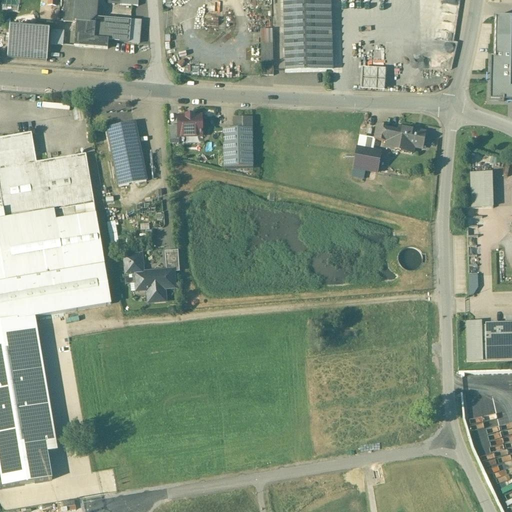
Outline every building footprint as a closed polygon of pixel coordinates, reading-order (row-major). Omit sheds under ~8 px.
[(76,1),(68,0),(65,0),(63,23),(74,24),(76,1)] [(323,0),(282,0),(285,74),(325,72),(323,0)] [(98,3),(79,2),(77,23),(95,25),(95,19),(96,19),(98,3)] [(511,18),(511,19),(511,25),(508,28),(501,28),(491,36),(491,70),(500,79),(507,79),(510,83),(510,89),(511,88),(511,18)] [(96,19),(95,19),(95,25),(93,40),(108,42),(138,44),(140,23),(96,19)] [(77,23),(76,23),(74,48),(107,51),(108,42),(93,40),(95,25),(77,23)] [(49,32),(9,29),(7,59),(47,62),(49,32)] [(274,64),(274,29),(262,29),(263,64),(274,64)] [(63,34),(52,30),(51,45),(63,46),(63,34)] [(273,65),(261,66),(261,77),(273,77),(273,65)] [(363,68),(363,89),(387,89),(387,68),(363,68)] [(186,116),(186,118),(178,118),(178,127),(178,138),(179,138),(201,137),(201,117),(193,117),(193,116),(186,116)] [(233,120),(234,129),(222,130),(223,168),(253,168),(252,137),(251,120),(233,120)] [(134,123),(107,129),(111,149),(117,147),(125,187),(140,183),(132,144),(138,143),(134,123)] [(395,145),(397,132),(389,131),(390,128),(376,125),(373,141),(395,145)] [(178,127),(168,127),(169,145),(179,145),(179,138),(178,138),(178,127)] [(397,132),(395,145),(423,150),(426,133),(397,128),(397,132)] [(86,156),(36,164),(31,134),(0,139),(0,193),(4,221),(5,221),(94,206),(86,156)] [(376,173),(380,151),(356,148),(353,169),(376,173)] [(493,208),(491,175),(471,176),(473,209),(493,208)] [(94,206),(5,221),(4,221),(0,221),(0,324),(111,306),(104,266),(95,215),(94,206)] [(109,222),(111,235),(118,234),(116,221),(109,222)] [(173,271),(143,274),(141,256),(124,257),(125,276),(134,275),(136,292),(153,291),(154,303),(165,302),(164,290),(175,289),(173,271)] [(469,275),(470,295),(479,294),(478,275),(469,275)] [(377,346),(429,343),(427,303),(375,305),(377,346)] [(486,361),(485,326),(477,327),(474,323),(467,323),(468,362),(486,361)] [(511,325),(485,326),(486,361),(511,360),(511,325)] [(396,357),(399,420),(426,419),(423,355),(396,357)] [(376,409),(373,359),(317,362),(319,404),(340,403),(343,456),(363,455),(360,410),(376,409)]
